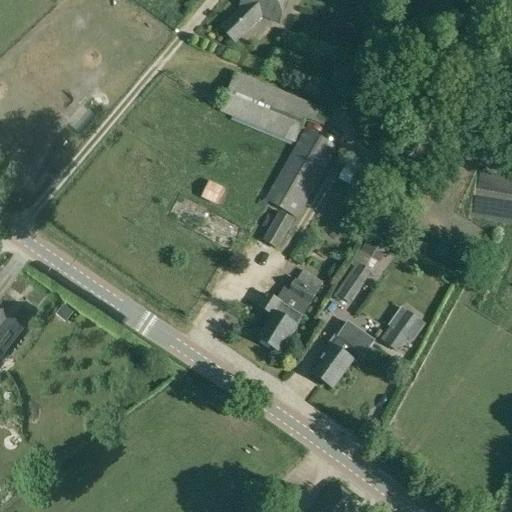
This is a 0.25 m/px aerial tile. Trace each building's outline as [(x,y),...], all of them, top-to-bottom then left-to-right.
[(259,17),(278,24),(287,0),(244,0),(241,9),(221,28),(236,43),(256,24),(259,17)] [(237,75),(221,112),(295,143),(305,119),(324,127),(329,113),(237,75)] [(402,141),(410,131),(388,116),(381,126),(402,141)] [(271,202),(296,217),(337,148),(311,133),(271,202)] [(365,139),(356,154),(382,171),(391,156),(365,139)] [(353,158),(341,179),(369,196),(381,175),(353,158)] [(279,211),(262,241),(278,250),(295,220),(279,211)] [(339,295),(349,302),(369,272),(360,266),(339,295)] [(302,270),(296,280),(289,291),(285,288),(277,301),(267,294),(259,306),(273,315),(258,338),(280,352),(297,326),(296,325),(317,293),(323,283),(302,270)] [(0,315),(0,355),(19,330),(0,315)] [(398,353),(412,332),(415,328),(398,316),(381,341),(398,353)] [(337,336),(339,337),(332,346),(329,343),(321,354),(324,356),(312,373),(334,388),(353,360),(359,352),(364,355),(374,342),(347,322),(337,336)] [(356,511),(362,505),(333,483),(313,510),(315,511),(356,511)]
